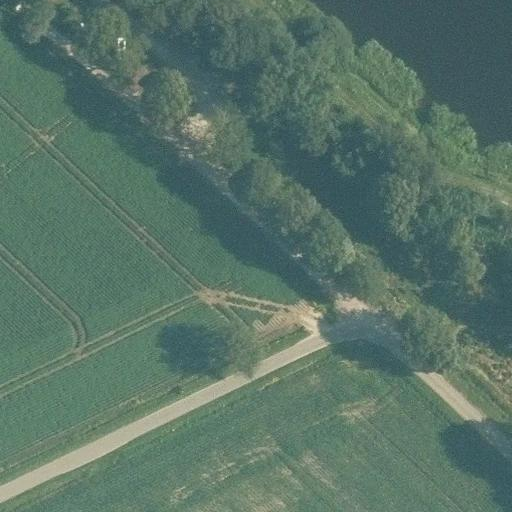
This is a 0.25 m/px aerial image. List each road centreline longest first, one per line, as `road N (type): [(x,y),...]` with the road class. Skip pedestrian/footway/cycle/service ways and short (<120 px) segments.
road 1 (unclassified): [(511,452),(387,337),(363,329),(339,333),(0,496)]
road 2 (track): [(170,139),(21,0)]
